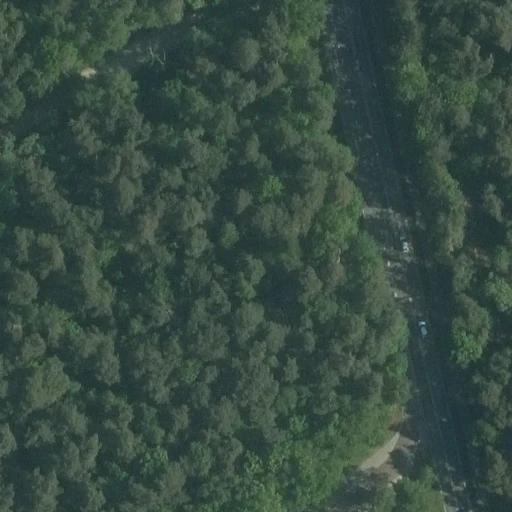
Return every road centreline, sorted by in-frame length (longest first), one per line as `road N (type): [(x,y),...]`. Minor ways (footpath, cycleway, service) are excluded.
road 1 (primary): [(456,511),(340,0)]
road 2 (track): [(272,0),(178,32),(0,137)]
